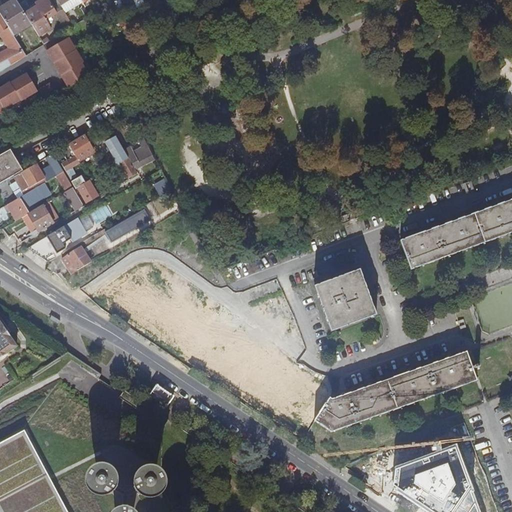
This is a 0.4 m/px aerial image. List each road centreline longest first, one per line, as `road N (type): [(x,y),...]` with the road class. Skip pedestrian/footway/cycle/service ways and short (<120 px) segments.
road 1 (secondary): [(378,511),(66,309)]
road 2 (residential): [(66,309),(152,253),(217,297),(281,271)]
road 3 (residential): [(281,271),(311,363),(334,369),(400,346)]
road 4 (residential): [(367,242),(511,189)]
